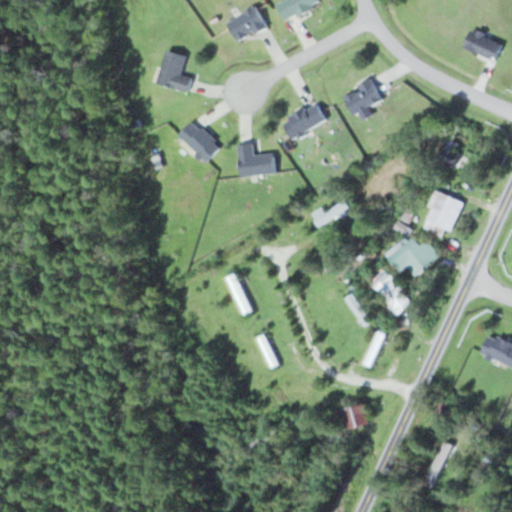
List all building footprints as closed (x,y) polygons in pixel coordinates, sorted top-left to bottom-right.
[(321,3),(319,0),(280,0),(277,2),(286,20),(321,3)] [(236,39),(266,28),(259,7),(229,18),(236,39)] [(464,42),(493,61),(503,45),(474,27),(464,42)] [(182,74),(186,54),(166,49),(158,83),(190,91),(193,77),(182,74)] [(354,114),(383,99),(372,78),(343,94),(354,114)] [(282,119),(292,139),(327,121),(317,101),(282,119)] [(180,134),(207,161),(223,145),(195,118),(180,134)] [(437,158),(453,165),(463,144),(447,136),(437,158)] [(239,143),(241,175),(276,172),(274,152),(255,154),(254,142),(239,143)] [(448,234),(465,203),(441,190),(424,222),(448,234)] [(326,212),(322,206),(312,213),(322,227),(350,207),(344,199),(326,212)] [(415,275),(440,255),(428,239),(421,245),(413,234),(387,255),(401,272),(408,267),(415,275)] [(396,316),(413,301),(384,268),(368,283),(396,316)] [(228,275),(244,314),(252,310),(236,272),(228,275)] [(366,326),(377,319),(355,290),(345,298),(366,326)] [(365,362),(372,366),(386,334),(379,330),(365,362)] [(481,351),(511,366),(511,343),(491,333),(481,351)] [(258,337),(272,367),(279,364),(265,334),(258,337)] [(436,413),(460,424),(467,409),(443,398),(436,413)] [(337,409),(342,430),(369,424),(365,403),(337,409)] [(251,444),(255,451),(278,435),(273,429),(251,444)] [(425,483),(433,487),(454,444),(445,440),(425,483)]
